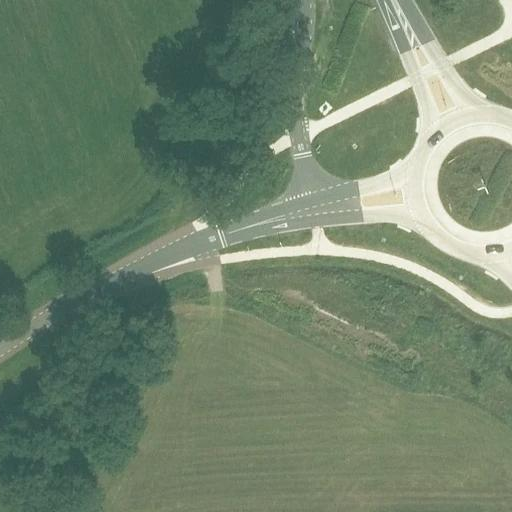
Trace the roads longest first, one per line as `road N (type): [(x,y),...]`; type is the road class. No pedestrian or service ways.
road 1 (tertiary): [(0,350),(134,265),(313,212)]
road 2 (unclassified): [(313,212),(294,105),(304,0)]
road 3 (primary): [(392,0),(451,120)]
road 4 (primary): [(411,196),(424,226),(448,248),(479,257),(511,251)]
